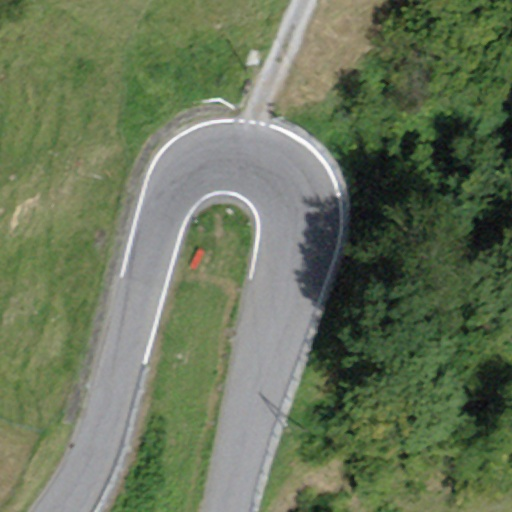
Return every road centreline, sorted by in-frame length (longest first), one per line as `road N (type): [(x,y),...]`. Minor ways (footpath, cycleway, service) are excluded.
road 1 (residential): [(72,511),(104,447),(177,177),(210,149),(247,146),(286,166),(305,200),(302,253),(226,511)]
road 2 (track): [(307,0),(247,146)]
